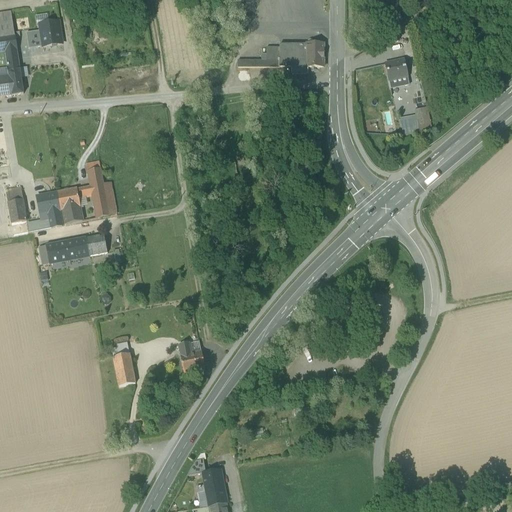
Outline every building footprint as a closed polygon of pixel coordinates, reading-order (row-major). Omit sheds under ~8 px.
[(11,13),(0,14),(0,39),(15,37),(11,13)] [(38,25),(41,50),(63,47),(60,22),(38,25)] [(15,37),(0,39),(0,54),(5,54),(8,74),(20,72),(15,37)] [(310,41),(308,41),(307,43),(307,45),(307,46),(279,46),(279,49),(273,49),(273,62),(266,62),(266,56),(262,56),(262,62),(238,62),(238,69),(291,69),(291,75),(308,75),(308,69),(323,69),(323,46),(314,46),(314,44),(314,43),(312,41),(310,41)] [(0,79),(9,79),(8,74),(5,54),(0,54),(0,79)] [(404,62),(385,65),(389,82),(405,79),(407,78),(404,62)] [(23,95),(20,72),(8,74),(9,79),(11,97),(23,95)] [(0,79),(0,98),(11,97),(9,79),(0,79)] [(407,88),(405,79),(389,82),(391,91),(407,88)] [(424,125),(430,124),(427,109),(414,112),(415,116),(417,126),(419,126),(424,125)] [(405,134),(421,131),(419,126),(417,126),(415,116),(402,119),(405,134)] [(263,152),(262,151),(255,152),(252,153),(251,155),(250,157),(250,159),(268,258),(266,260),(261,262),(256,262),(254,261),(235,162),(234,160),(233,158),(231,157),(228,157),(220,159),(220,160),(228,158),(230,158),(232,159),(233,161),(234,162),(253,261),(256,263),(262,263),(267,261),(269,258),(251,159),(251,157),(252,156),(253,154),(255,153),(263,152)] [(85,163),(87,173),(100,170),(98,161),(85,163)] [(100,170),(87,173),(97,220),(110,218),(103,186),(100,170)] [(110,185),(103,186),(110,218),(117,216),(110,185)] [(21,189),(5,192),(8,204),(23,201),(21,189)] [(77,191),(57,195),(60,212),(63,212),(80,209),(78,198),(77,191)] [(57,195),(37,198),(41,220),(42,223),(49,221),(51,230),(62,228),(59,213),(60,212),(57,195)] [(27,223),(23,201),(8,204),(11,225),(27,223)] [(80,209),(63,212),(65,226),(83,223),(80,209)] [(42,223),(41,220),(27,223),(11,225),(13,237),(51,230),(49,221),(42,223)] [(104,237),(86,240),(90,258),(107,255),(104,237)] [(86,240),(66,244),(70,262),(90,258),(86,240)] [(66,244),(46,247),(50,266),(70,262),(66,244)] [(46,247),(39,249),(43,267),(50,266),(46,247)] [(123,262),(120,249),(110,252),(114,265),(123,262)] [(200,353),(191,355),(189,344),(178,346),(184,376),(205,372),(199,342),(198,342),(200,353)] [(130,356),(113,359),(119,389),(135,386),(130,356)] [(203,461),(196,463),(191,469),(187,478),(202,475),(201,475),(206,474),(203,461)] [(206,474),(201,475),(202,475),(204,488),(196,489),(197,494),(205,493),(209,509),(227,505),(220,471),(206,474)]
